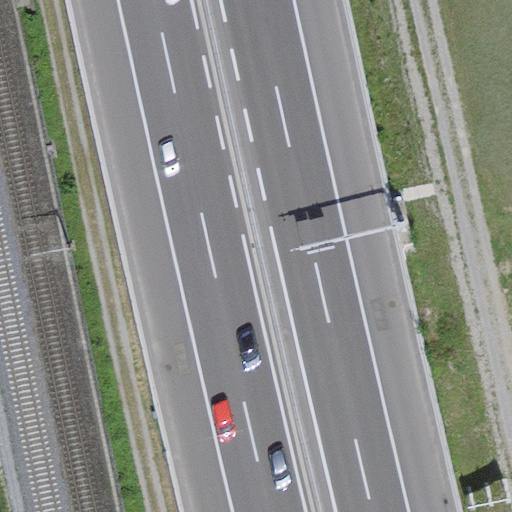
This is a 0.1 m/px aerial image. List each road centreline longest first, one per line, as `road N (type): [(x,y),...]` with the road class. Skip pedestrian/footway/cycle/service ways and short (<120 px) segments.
road 1 (motorway): [(372,511),(257,0)]
road 2 (motorway): [(154,0),(269,511)]
road 3 (track): [(47,0),(156,511)]
road 4 (track): [(418,0),(511,448)]
